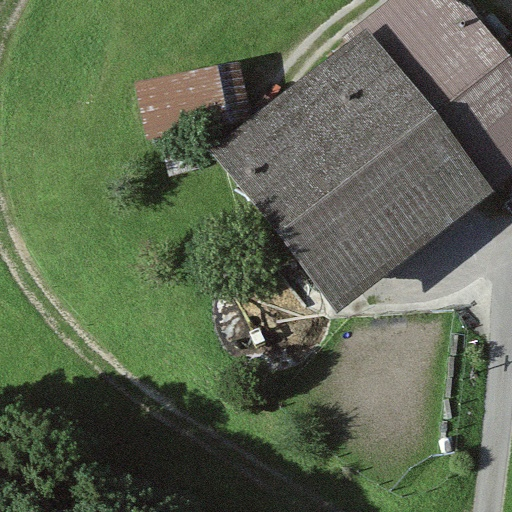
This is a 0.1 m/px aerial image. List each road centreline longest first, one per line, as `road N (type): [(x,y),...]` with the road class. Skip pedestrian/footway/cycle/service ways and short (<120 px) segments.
road 1 (track): [(314,511),(160,412),(63,323),(10,256),(0,216)]
road 2 (unclassified): [(491,511),(511,324)]
